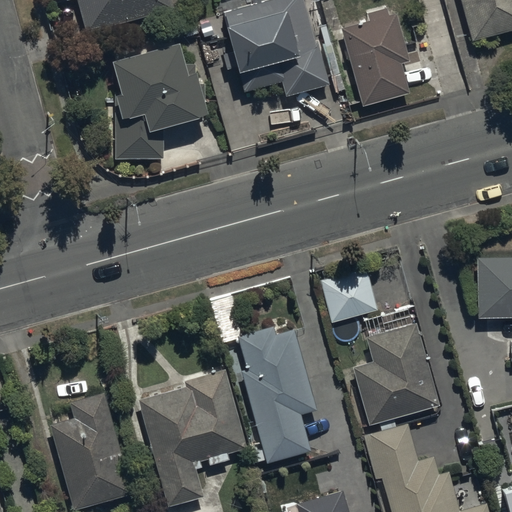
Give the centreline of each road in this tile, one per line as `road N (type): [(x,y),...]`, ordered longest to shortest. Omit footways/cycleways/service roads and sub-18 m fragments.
road 1 (tertiary): [(61,273),(511,149)]
road 2 (residential): [(61,273),(0,49)]
